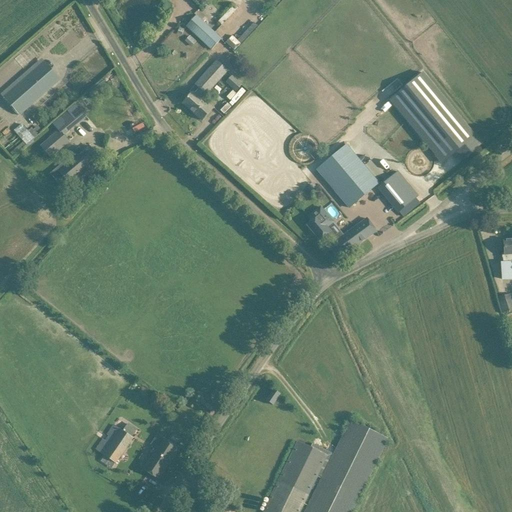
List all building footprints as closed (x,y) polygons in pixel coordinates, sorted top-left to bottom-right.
[(226,28),(242,11),(234,4),(219,21),(226,28)] [(196,16),(186,27),(211,50),(221,39),(196,16)] [(44,62),(41,59),(1,94),(19,115),(59,80),(44,62)] [(206,95),(228,71),(216,61),(195,85),(199,89),(194,95),(192,93),(183,103),(195,114),(199,109),(195,105),(199,100),(200,100),(205,94),(206,95)] [(423,73),(390,100),(442,164),(456,152),(463,159),(481,144),(475,136),(423,73)] [(235,92),(241,85),(231,76),(225,83),(235,92)] [(242,89),(233,99),(236,102),(245,92),(242,89)] [(204,104),(200,100),(199,100),(195,105),(199,109),(195,114),(202,120),(213,108),(206,102),(204,104)] [(58,130),(40,146),(50,158),(69,141),(64,135),(70,130),(77,123),(70,115),(67,112),(61,117),(53,124),(58,130)] [(30,134),(22,124),(15,130),(27,144),(37,135),(33,131),(30,134)] [(346,145),(317,170),(349,208),(378,183),(346,145)] [(72,160),(58,171),(68,183),(98,158),(88,146),(80,153),(72,160)] [(398,172),(379,188),(384,194),(386,193),(390,198),(389,200),(399,212),(415,199),(418,196),(398,172)] [(320,240),(330,232),(326,227),(333,222),(320,207),(313,213),(316,217),(307,225),(320,240)] [(338,240),(329,246),(338,259),(363,241),(376,231),(367,219),(357,226),(359,228),(340,242),(338,240)] [(511,239),(503,240),(504,248),(504,254),(503,254),(503,258),(503,263),(501,263),(502,279),(511,278),(511,262),(511,263),(510,260),(511,259),(511,239)] [(511,295),(511,294),(497,297),(508,338),(511,337),(511,295)] [(272,405),(280,394),(274,390),(266,401),(272,405)] [(351,511),(388,438),(350,420),(305,511),(300,511),(326,457),(297,443),(263,511),(351,511)] [(102,439),(95,449),(116,463),(133,438),(131,437),(137,429),(128,423),(123,431),(113,424),(106,435),(108,436),(105,441),(102,439)] [(143,469),(149,474),(157,479),(178,448),(158,435),(151,445),(156,449),(143,469)]
